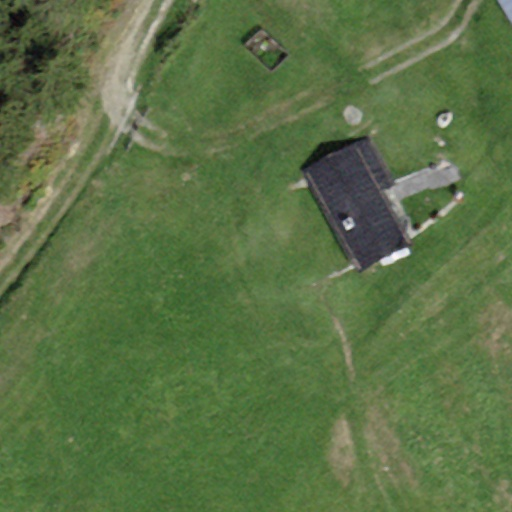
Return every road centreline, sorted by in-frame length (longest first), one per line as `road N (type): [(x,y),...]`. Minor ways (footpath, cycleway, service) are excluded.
road 1 (track): [(449,26),(368,75),(220,144),(183,147),(152,139),(119,107),(122,66),(150,0)]
road 2 (track): [(0,288),(40,243),(119,107)]
